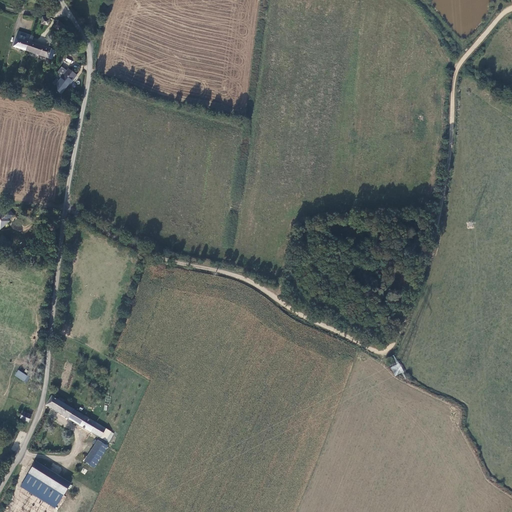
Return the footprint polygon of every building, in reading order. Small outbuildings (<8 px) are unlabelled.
[(60,35),(64,31),(60,27),(59,25),(55,31),(60,35)] [(14,52),(27,56),(31,41),(18,37),(14,52)] [(34,42),(31,41),(27,56),(53,64),(56,56),(32,48),(34,42)] [(63,82),(60,80),(55,87),(66,95),(77,81),(69,75),(63,82)] [(1,217),(0,217),(0,233),(9,226),(9,225),(14,221),(10,216),(4,216),(2,218),(1,217)] [(17,379),(27,386),(30,383),(19,376),(17,379)] [(52,400),(47,409),(106,445),(112,437),(65,408),(66,406),(60,402),(59,404),(52,400)] [(32,421),(24,416),(23,419),(22,418),(22,417),(21,417),(20,417),(19,418),(19,419),(19,420),(19,421),(20,421),(22,421),(21,423),(29,427),(32,421)] [(99,445),(86,466),(95,472),(108,451),(99,445)] [(71,488),(36,466),(30,477),(65,499),(71,488)] [(55,511),(56,511),(65,499),(30,477),(21,491),(55,511)]
